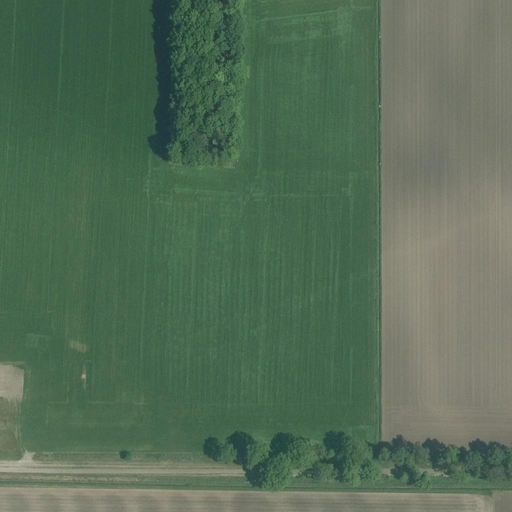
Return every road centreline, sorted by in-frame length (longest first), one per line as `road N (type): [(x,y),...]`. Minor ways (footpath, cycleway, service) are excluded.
road 1 (track): [(390,449),(390,466),(0,462)]
road 2 (track): [(390,466),(511,466)]
